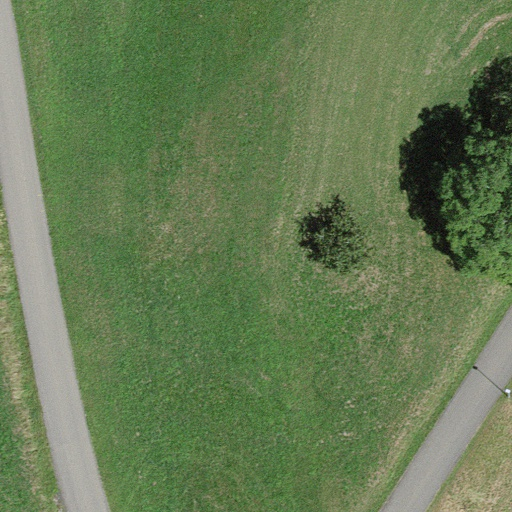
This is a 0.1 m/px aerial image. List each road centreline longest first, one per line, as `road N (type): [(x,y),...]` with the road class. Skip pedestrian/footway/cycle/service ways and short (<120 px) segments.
road 1 (residential): [(0,63),(56,421),(87,511)]
road 2 (residential): [(413,511),(511,354)]
